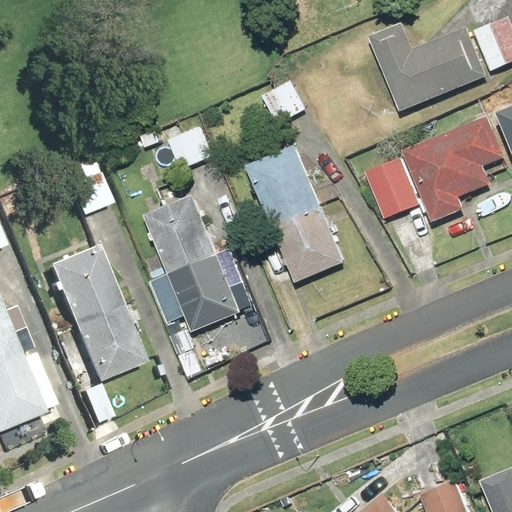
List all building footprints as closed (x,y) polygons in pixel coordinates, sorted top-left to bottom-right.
[(511,14),(473,30),(491,72),(511,62),(511,14)] [(407,23),(373,37),(403,110),(488,75),(469,28),(418,49),(407,23)] [(305,150),(324,141),(295,81),(263,96),(277,126),(290,120),(305,150)] [(511,104),(493,113),(511,159),(511,104)] [(489,113),(405,150),(437,223),(468,210),(463,199),(495,185),(488,167),(508,158),(489,113)] [(200,127),(168,141),(182,172),(213,158),(200,127)] [(298,146),(248,166),(298,286),(348,265),(298,146)] [(107,203),(96,172),(91,174),(65,184),(76,214),(107,203)] [(201,195),(147,215),(192,336),(246,317),(201,195)] [(93,246),(44,267),(93,384),(142,364),(93,246)] [(0,315),(0,431),(42,414),(0,315)] [(511,511),(511,469),(483,481),(495,511),(511,511)] [(468,511),(457,480),(421,493),(427,511),(468,511)] [(401,511),(385,493),(363,511),(401,511)]
